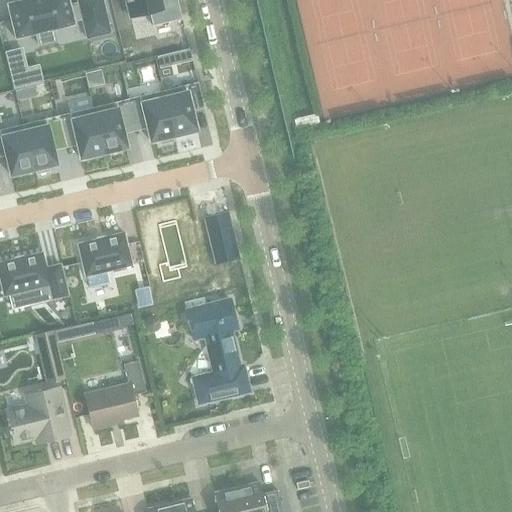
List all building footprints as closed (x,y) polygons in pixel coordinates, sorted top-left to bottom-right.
[(67,0),(25,0),(7,4),(16,38),(36,33),(38,45),(56,41),(53,29),(73,24),(73,22),(82,20),(87,39),(110,33),(102,0),(77,0),(78,3),(69,6),(67,0)] [(126,0),(131,18),(150,13),(153,27),(183,20),(177,0),(126,0)] [(155,36),(122,44),(126,60),(159,52),(155,36)] [(23,44),(5,48),(14,87),(41,80),(37,62),(27,65),(23,44)] [(189,48),(158,56),(161,67),(192,60),(189,48)] [(186,92),(164,98),(174,137),(197,131),(192,111),(204,108),(198,83),(185,86),(186,92)] [(141,97),(128,100),(134,125),(146,122),(150,142),(174,137),(164,98),(142,103),(141,97)] [(116,109),(94,115),(104,153),(127,148),(122,128),(134,125),(128,100),(115,103),(116,109)] [(71,114),(58,117),(64,142),(76,139),(80,159),(104,153),(94,115),(72,120),(71,114)] [(46,126),(24,131),(34,170),(57,165),(52,145),(64,142),(58,117),(45,120),(46,126)] [(1,131),(0,130),(0,157),(6,156),(10,176),(34,170),(24,131),(2,137),(1,131)] [(227,212),(204,218),(215,264),(239,258),(227,212)] [(124,233),(77,244),(85,277),(132,265),(124,233)] [(42,253),(0,262),(0,281),(4,296),(9,295),(13,309),(33,304),(29,290),(49,285),(52,299),(68,296),(60,265),(46,268),(42,253)] [(136,291),(139,307),(151,304),(147,288),(136,291)] [(193,378),(199,404),(249,392),(243,366),(240,367),(231,331),(237,329),(230,300),(206,306),(208,310),(188,315),(194,340),(205,337),(209,352),(214,355),(217,365),(213,370),(214,373),(193,378)] [(130,314),(92,323),(95,334),(133,325),(130,314)] [(70,328),(58,331),(61,342),(72,339),(70,328)] [(53,331),(35,335),(39,351),(43,350),(50,382),(64,378),(53,331)] [(85,394),(93,430),(111,425),(110,423),(137,416),(132,396),(146,392),(138,361),(124,365),(128,384),(85,394)] [(7,410),(12,431),(10,431),(10,435),(13,434),(15,444),(36,439),(37,443),(71,435),(59,388),(25,397),(27,405),(7,410)] [(236,488),(242,511),(282,511),(277,490),(262,494),(259,482),(236,488)] [(218,511),(242,511),(236,488),(214,493),(218,511)] [(194,511),(192,499),(170,504),(171,511),(194,511)]
